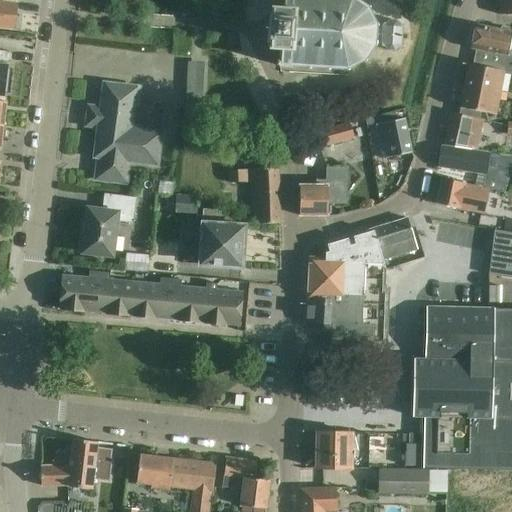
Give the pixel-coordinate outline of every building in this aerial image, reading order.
[(0,0),(0,27),(13,29),(16,5),(0,2),(0,0)] [(269,16),(268,42),(270,42),(270,47),(268,47),(268,49),(280,50),(279,63),(277,63),(277,66),(279,66),(280,67),(291,69),(291,67),(308,67),(307,69),(310,69),(310,68),(327,68),(327,70),(329,71),(329,68),(345,69),(345,71),(347,72),(347,69),(361,61),(363,63),(365,61),(364,59),(373,46),(376,47),(376,45),(381,45),(381,47),(384,47),(387,52),(393,52),(398,49),(400,49),(402,26),(399,26),(396,21),(390,21),(385,25),(383,25),(383,26),(377,26),(377,25),(374,24),(367,10),(369,8),(367,7),(365,8),(352,0),(283,0),(283,10),(272,9),(272,11),(272,12),(272,16),(269,16)] [(511,0),(500,0),(500,15),(506,15),(506,17),(511,16),(511,0)] [(511,32),(475,26),(470,49),(511,56),(511,32)] [(511,56),(475,50),(472,66),(502,72),(511,73),(511,56)] [(468,65),(460,108),(480,112),(494,115),(502,72),(472,66),(468,65)] [(163,110),(136,107),(138,88),(104,84),(100,108),(87,106),(85,127),(98,128),(94,157),(98,158),(95,180),(126,184),(129,162),(157,166),(161,133),(160,133),(163,110)] [(450,113),(444,148),(476,152),(482,120),(478,119),(480,112),(460,108),(458,114),(450,113)] [(375,126),(382,160),(411,153),(404,119),(395,121),(393,113),(380,115),(382,124),(375,126)] [(339,126),(316,133),(320,148),(343,142),(339,126)] [(441,147),(438,166),(476,173),(473,185),(482,187),(481,188),(503,195),(509,174),(485,170),(488,154),(476,152),(444,148),(441,147)] [(316,186),(299,186),(299,216),(327,216),(327,204),(336,204),(347,204),(347,181),(347,168),(325,168),(325,182),(316,182),(316,186)] [(253,225),(279,225),(278,169),(250,169),(251,211),(253,211),(253,225)] [(246,170),(228,170),(229,184),(246,183),(246,170)] [(476,186),(440,179),(435,204),(459,209),(470,212),(482,214),(487,190),(476,186)] [(135,199),(104,195),(102,211),(87,209),(85,222),(81,222),(78,250),(82,250),(82,253),(112,257),(116,221),(132,223),(135,199)] [(195,214),(196,198),(175,196),(174,213),(195,214)] [(200,265),(241,268),(244,226),(220,225),(221,212),(203,211),(200,265)] [(406,219),(373,229),(381,257),(382,261),(416,250),(406,219)] [(511,221),(504,220),(502,231),(511,232),(511,221)] [(308,258),(306,299),(341,301),(341,305),(383,306),(384,291),(385,270),(382,261),(381,257),(373,229),(325,244),(313,251),(308,258)] [(511,233),(493,231),(488,275),(511,279),(511,233)] [(88,279),(62,276),(59,309),(62,309),(62,310),(84,312),(84,311),(95,312),(99,272),(89,272),(88,279)] [(110,273),(99,272),(95,312),(107,313),(107,314),(128,316),(128,315),(131,316),(134,283),(109,281),(110,273)] [(159,285),(134,283),(131,316),(133,316),(155,318),(166,319),(170,279),(160,278),(159,285)] [(180,280),(170,279),(166,319),(178,320),(199,322),(202,322),(205,289),(180,287),(180,280)] [(217,284),(206,283),(205,289),(202,322),(204,322),(204,323),(226,325),(226,324),(238,326),(241,293),(216,290),(217,284)] [(306,299),(305,324),(323,325),(323,331),(331,332),(331,346),(373,348),(373,347),(378,347),(382,348),(383,306),(341,305),(341,301),(306,299)] [(413,359),(412,417),(423,417),(423,437),(422,469),(511,470),(511,309),(425,307),(424,360),(413,359)] [(316,433),(315,469),(367,471),(368,434),(363,434),(316,433)] [(383,435),(383,443),(395,443),(396,436),(383,435)] [(51,467),(40,467),(41,486),(68,485),(68,487),(92,490),(93,479),(108,481),(111,459),(110,459),(111,449),(97,448),(97,445),(97,443),(73,440),(72,448),(67,448),(61,452),(59,450),(54,454),(56,457),(51,461),(51,467)] [(421,446),(404,446),(404,467),(421,467),(421,446)] [(212,492),(215,465),(140,456),(136,482),(151,484),(151,488),(169,490),(169,486),(194,489),(191,511),(207,511),(210,491),(212,492)] [(257,462),(226,458),(222,487),(242,490),(240,506),(266,509),(269,481),(255,479),(257,462)] [(426,474),(378,472),(378,496),(425,498),(426,474)] [(300,511),(336,511),(335,486),(299,487),(300,511)]
